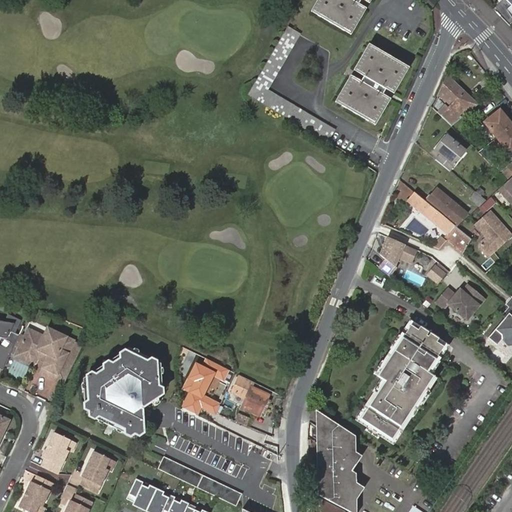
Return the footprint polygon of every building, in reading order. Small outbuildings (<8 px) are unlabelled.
[(317,0),(311,11),(314,13),(351,35),(366,9),(361,6),(358,4),(360,0),(363,0),(364,0),(369,3),(371,0),(317,0)] [(511,0),(494,0),(496,1),(497,0),(503,0),(508,5),(504,9),(511,17),(511,0)] [(301,33),(288,26),(248,95),(322,139),(324,136),(329,126),(267,90),(300,34),(301,33)] [(364,77),(361,82),(350,76),(335,102),(375,125),(390,99),(387,98),(382,95),(386,89),(390,92),(393,94),(409,67),(369,45),(354,71),(364,77)] [(452,126),(471,110),(458,98),(464,92),(448,77),(433,108),(452,126)] [(471,110),(478,105),(464,92),(458,98),(471,110)] [(497,137),(511,126),(500,111),(485,123),(497,137)] [(511,149),(511,125),(511,126),(497,137),(509,152),(511,149)] [(437,160),(449,171),(454,166),(465,151),(447,137),(435,151),(441,155),(437,160)] [(484,145),(480,140),(474,145),(478,150),(484,145)] [(511,164),(502,174),(508,180),(511,176),(511,164)] [(511,176),(508,180),(499,189),(511,203),(511,176)] [(457,226),(468,214),(438,189),(432,196),(432,195),(430,195),(427,198),(428,200),(428,201),(428,202),(457,226)] [(480,206),(486,200),(475,192),(470,198),(480,206)] [(474,241),(457,228),(416,193),(410,201),(421,211),(438,225),(441,221),(445,225),(444,225),(451,231),(448,235),(457,242),(454,247),(463,255),(474,241)] [(421,211),(410,201),(405,206),(417,216),(421,211)] [(498,224),(500,222),(490,210),(475,224),(487,237),(481,242),(479,247),(487,255),(491,251),(493,251),(511,235),(504,227),(500,227),(498,224)] [(448,235),(444,239),(447,241),(454,247),(457,242),(448,235)] [(442,237),(434,247),(439,249),(447,241),(444,239),(442,237)] [(418,251),(388,238),(382,254),(386,258),(378,268),(391,277),(398,269),(396,266),(399,257),(413,263),(418,251)] [(444,273),(435,266),(428,274),(436,282),(444,273)] [(448,289),(436,303),(444,309),(448,305),(467,321),(485,299),(468,285),(463,292),(460,289),(455,295),(448,289)] [(0,366),(5,368),(22,331),(17,329),(23,316),(9,310),(6,319),(0,317),(0,334),(3,335),(2,335),(12,340),(9,347),(0,342),(0,366)] [(511,310),(489,337),(498,345),(503,339),(511,338),(511,310)] [(434,357),(439,360),(440,359),(449,344),(410,320),(399,335),(404,338),(396,351),(394,350),(386,364),(388,365),(381,378),(383,379),(389,383),(381,396),(379,394),(363,420),(396,440),(411,414),(409,413),(425,387),(426,388),(434,375),(432,373),(426,370),(434,357)] [(75,337),(51,327),(47,335),(45,334),(37,330),(35,335),(27,332),(20,347),(38,355),(42,348),(51,352),(48,359),(43,371),(57,377),(75,337)] [(29,327),(27,332),(35,335),(37,330),(29,327)] [(404,338),(399,335),(375,375),(381,378),(388,365),(386,364),(394,350),(396,351),(404,338)] [(35,362),(38,355),(20,347),(17,354),(35,362)] [(38,355),(48,359),(51,352),(42,348),(38,355)] [(133,351),(129,354),(147,363),(151,360),(133,351)] [(108,421),(108,426),(135,439),(143,433),(142,413),(140,412),(143,404),(149,408),(162,399),(162,389),(157,386),(156,366),(156,362),(151,360),(147,363),(129,354),(127,353),(122,355),(122,360),(114,366),(97,376),(93,374),(88,376),(88,381),(89,401),(85,404),(85,409),(90,411),(90,417),(95,419),(99,416),(108,421)] [(202,375),(211,380),(217,368),(196,358),(192,357),(190,361),(194,363),(191,367),(203,373),(202,375)] [(432,373),(439,360),(434,357),(426,370),(432,373)] [(109,363),(93,374),(97,376),(114,366),(109,363)] [(438,377),(434,375),(426,388),(425,387),(409,413),(411,414),(396,440),(363,420),(379,394),(381,396),(389,383),(383,379),(357,421),(371,429),(369,431),(382,439),(383,437),(397,445),(438,377)] [(261,412),(267,398),(269,396),(268,395),(253,389),(255,384),(241,378),(235,393),(248,400),(244,409),(260,416),(261,412)] [(253,389),(268,395),(270,391),(255,384),(253,389)] [(219,405),(225,394),(216,389),(210,400),(219,405)] [(272,401),(267,398),(261,412),(265,414),(272,401)] [(188,410),(201,416),(204,408),(192,402),(188,410)] [(317,406),(316,496),(343,511),(355,511),(361,498),(369,487),(361,482),(360,473),(356,470),(366,455),(353,446),(353,430),(317,406)] [(246,425),(248,417),(235,413),(232,421),(246,425)] [(0,439),(9,420),(0,415),(0,439)] [(95,419),(108,426),(108,421),(99,416),(95,419)] [(57,475),(68,452),(65,450),(70,441),(54,433),(45,452),(47,453),(44,460),(40,467),(57,475)] [(65,450),(68,452),(71,453),(75,443),(70,441),(65,450)] [(97,493),(108,470),(105,469),(110,459),(91,450),(82,469),(84,471),(81,477),(78,484),(97,493)] [(158,469),(198,489),(236,506),(242,495),(163,458),(158,469)] [(105,469),(108,470),(110,471),(115,461),(110,459),(105,469)] [(36,511),(39,506),(42,507),(53,484),(36,476),(33,483),(29,490),(27,489),(18,508),(26,511),(36,511)] [(205,511),(136,480),(126,500),(133,503),(152,511),(205,511)] [(67,507),(64,506),(61,511),(88,511),(93,503),(73,493),(70,501),(67,507)] [(339,511),(340,511),(316,498),(319,511),(339,511)] [(152,511),(133,503),(132,507),(143,511),(152,511)]
